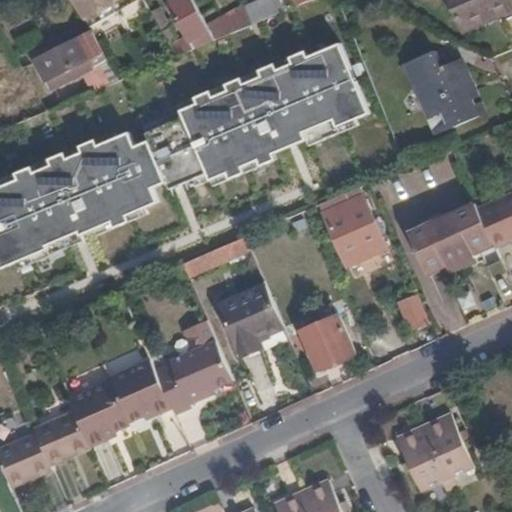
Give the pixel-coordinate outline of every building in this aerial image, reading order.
[(150,10),(144,0),(75,0),(91,28),(97,39),(150,10)] [(166,5),(151,12),(163,33),(175,54),(214,37),(207,24),(193,0),(171,0),(191,37),(179,43),(178,39),(182,38),(166,5)] [(288,0),(260,0),(243,8),(251,22),(291,4),(288,0)] [(511,0),(450,0),(463,29),(511,7),(511,0)] [(243,8),(207,24),(214,37),(251,22),(243,8)] [(105,67),(113,80),(118,77),(97,39),(91,28),(38,57),(51,82),(55,80),(58,85),(94,65),(97,71),(105,67)] [(132,132),(0,185),(0,261),(2,268),(159,202),(156,193),(209,173),(212,180),(370,114),(342,44),(184,109),(187,117),(148,133),(152,140),(137,146),(132,132)] [(437,48),(409,60),(441,131),(481,112),(459,58),(445,65),(437,48)] [(24,95),(34,112),(46,108),(36,89),(24,95)] [(511,184),(501,189),(504,194),(511,190),(511,184)] [(511,190),(504,194),(478,206),(493,239),(496,245),(511,238),(511,190)] [(347,264),(372,254),(364,236),(377,230),(363,197),(325,213),(347,264)] [(474,248),(493,239),(478,206),(477,204),(411,233),(426,269),(446,259),(448,266),(449,267),(463,260),(477,254),(476,253),(474,248)] [(253,250),(313,224),(306,210),(247,235),(251,246),(253,250)] [(385,249),(377,230),(364,236),(372,254),(385,249)] [(205,267),(251,246),(247,235),(201,256),(205,267)] [(476,253),(496,245),(493,239),(474,248),(476,253)] [(480,261),(477,254),(463,260),(466,267),(480,261)] [(428,275),(448,266),(446,259),(426,269),(428,275)] [(258,336),(285,325),(267,283),(222,304),(242,350),(261,342),(258,336)] [(414,328),(430,321),(420,298),(403,304),(414,328)] [(354,350),(337,312),(301,328),(316,366),(354,350)] [(173,364),(157,371),(171,406),(175,414),(190,407),(188,402),(204,395),(217,389),(215,385),(234,377),(218,338),(171,358),(173,364)] [(271,354),(249,357),(253,389),(276,386),(271,354)] [(156,412),(171,406),(157,371),(151,356),(110,374),(112,379),(70,396),(76,410),(89,441),(91,445),(107,438),(105,433),(132,422),(130,418),(154,407),(156,412)] [(206,400),(204,395),(188,402),(190,407),(206,400)] [(66,451),(89,441),(76,410),(49,421),(35,427),(37,434),(0,449),(0,454),(11,481),(36,471),(38,475),(52,469),(50,463),(67,455),(66,451)] [(451,413),(425,424),(453,487),(460,484),(455,474),(475,466),(451,413)] [(33,423),(35,427),(49,421),(47,417),(33,423)] [(453,487),(425,424),(399,435),(422,489),(442,480),(446,490),(453,487)] [(67,455),(91,445),(89,441),(66,451),(67,455)] [(0,511),(24,511),(13,486),(11,481),(0,454),(0,511)] [(13,486),(38,475),(36,471),(11,481),(13,486)] [(343,511),(328,478),(302,490),(311,511),(343,511)] [(311,511),(302,490),(277,501),(281,511),(311,511)]
